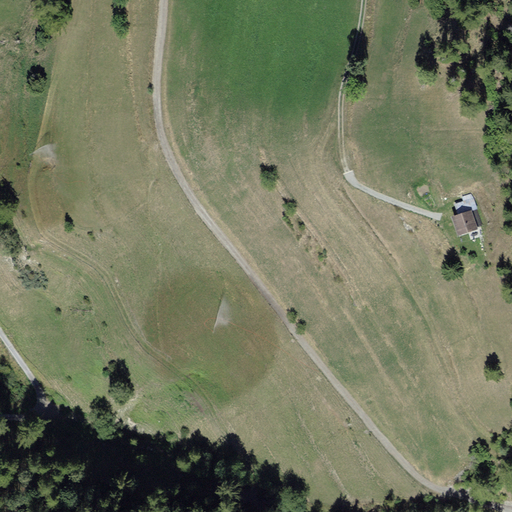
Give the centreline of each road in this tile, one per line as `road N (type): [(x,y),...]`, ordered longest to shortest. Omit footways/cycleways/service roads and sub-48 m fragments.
road 1 (track): [(509,511),(435,488),(410,470),(195,201),(158,121),(164,0)]
road 2 (track): [(360,0),(339,87),(345,174),(369,195),(439,219)]
road 3 (track): [(0,415),(46,409),(0,335)]
